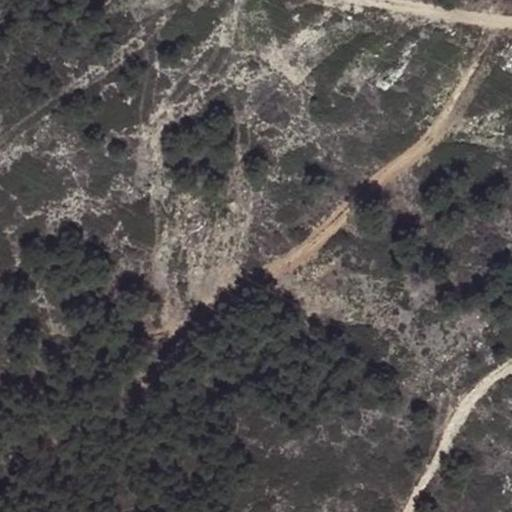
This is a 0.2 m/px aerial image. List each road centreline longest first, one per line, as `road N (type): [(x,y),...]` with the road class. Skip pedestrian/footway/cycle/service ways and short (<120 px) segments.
road 1 (track): [(0,470),(85,429),(142,386),(167,333),(196,307),(276,269),(429,144),(506,19)]
road 2 (track): [(511,364),(471,397),(405,511)]
road 3 (track): [(362,0),(511,19)]
